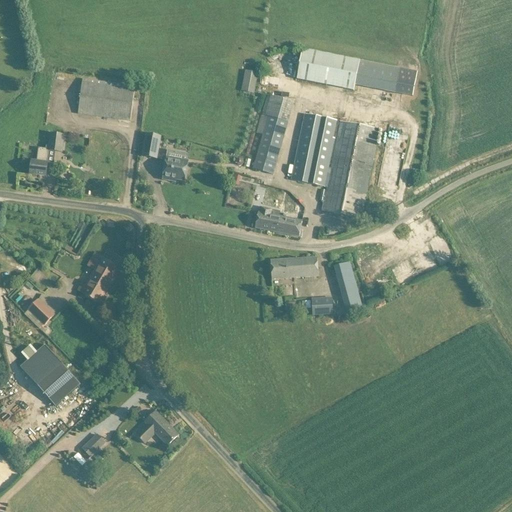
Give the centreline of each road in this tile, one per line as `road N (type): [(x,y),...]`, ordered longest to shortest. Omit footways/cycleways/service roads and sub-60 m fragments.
road 1 (unclassified): [(139,220),(302,249),(365,240),(431,196),(511,162)]
road 2 (unclassified): [(274,511),(153,376),(139,220)]
road 3 (unclassified): [(139,220),(0,194)]
